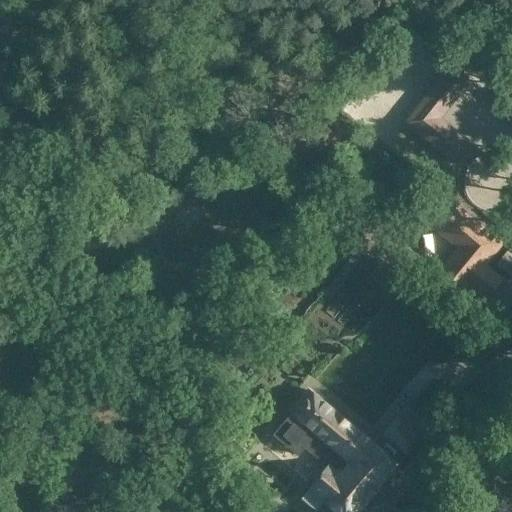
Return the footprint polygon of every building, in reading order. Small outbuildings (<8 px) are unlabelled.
[(436,111),(453,90),(458,93),(467,81),(451,68),(424,102),(436,111)] [(436,111),(424,102),(408,122),(428,139),(438,127),(436,111)] [(475,149),(463,140),(460,144),(438,127),(428,139),(462,165),(475,149)] [(465,285),(501,242),(444,195),(428,215),(464,245),(445,268),(465,285)] [(511,254),(507,250),(497,262),(511,274),(511,254)] [(357,511),(419,438),(397,420),(375,446),(308,390),(291,411),(295,414),(293,416),(291,414),(274,434),(298,454),(305,446),(329,465),(311,487),(331,504),(332,507),(338,511),(357,511)]
